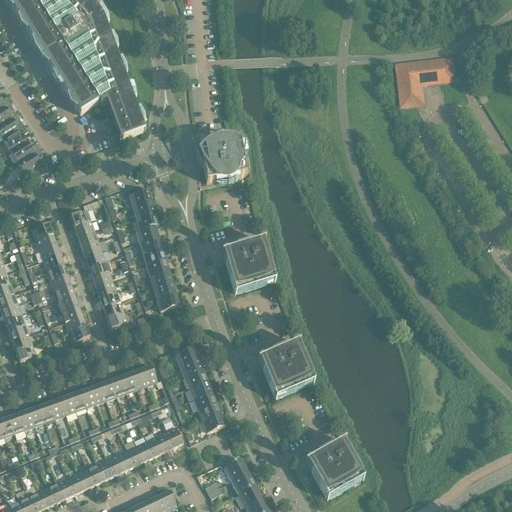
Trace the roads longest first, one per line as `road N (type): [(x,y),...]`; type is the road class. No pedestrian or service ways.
road 1 (residential): [(0,398),(214,321)]
road 2 (residential): [(303,511),(214,321)]
road 3 (residential): [(68,150),(72,127),(0,11)]
road 4 (residential): [(84,511),(183,476),(202,511)]
